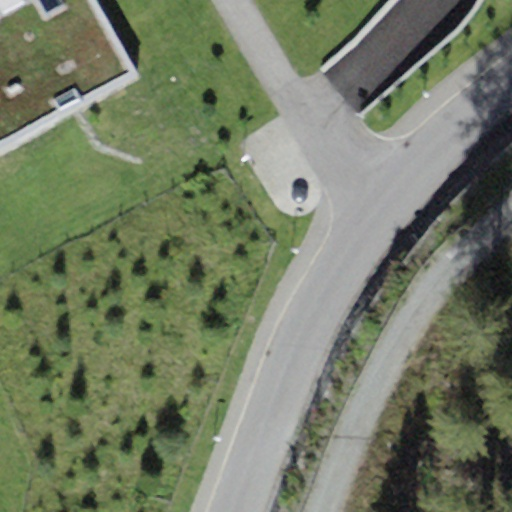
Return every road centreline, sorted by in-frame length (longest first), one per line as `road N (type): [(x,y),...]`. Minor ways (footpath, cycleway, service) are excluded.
road 1 (residential): [(236,511),(288,371),(335,278),(437,149),(511,87)]
road 2 (track): [(335,511),(411,341),(511,220)]
